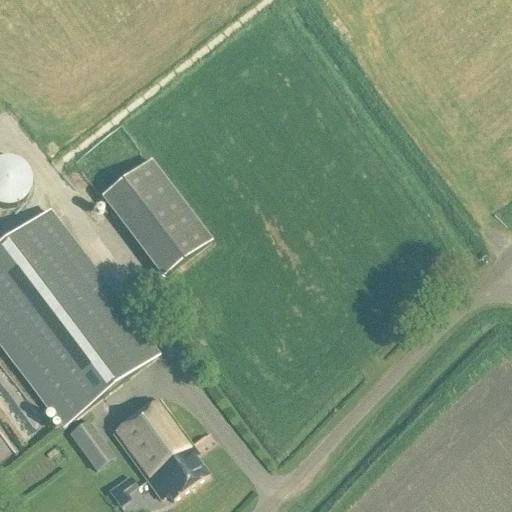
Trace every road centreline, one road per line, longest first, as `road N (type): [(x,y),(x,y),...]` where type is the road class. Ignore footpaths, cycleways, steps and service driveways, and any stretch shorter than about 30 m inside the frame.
road 1 (unclassified): [(263,511),(508,265)]
road 2 (track): [(44,176),(277,0)]
